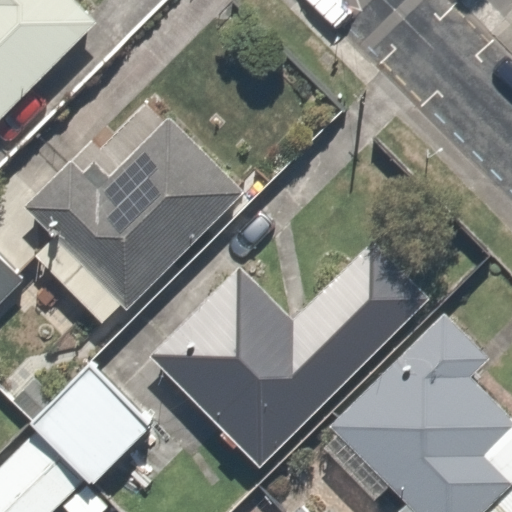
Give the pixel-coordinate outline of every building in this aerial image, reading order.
[(83,0),(0,0),(0,110),(99,17),(83,0)] [(83,299),(83,297),(105,318),(126,296),(237,183),(165,113),(95,184),(60,150),(19,191),(59,231),(38,252),(66,280),(64,280),(62,281),(60,282),(58,283),(57,284),(55,286),(54,287),(53,289),(52,291),(52,293),(52,295),(52,297),(52,299),(52,301),(53,303),(54,305),(56,307),(57,308),(59,309),(61,310),(63,311),(65,312),(67,312),(69,312),(71,311),(73,311),(75,310),(76,309),(78,308),(80,306),(81,305),(82,303),(83,301),(83,299)] [(0,297),(31,266),(0,234),(0,297)] [(302,305),(245,249),(149,346),(262,457),(425,291),(370,236),(302,305)] [(511,406),(470,367),(487,349),(436,302),(324,423),(420,511),(476,511),(511,473),(511,406)] [(82,360),(32,413),(97,473),(147,420),(82,360)] [(16,433),(0,450),(0,511),(45,511),(72,482),(16,433)] [(327,511),(307,490),(284,511),(327,511)]
